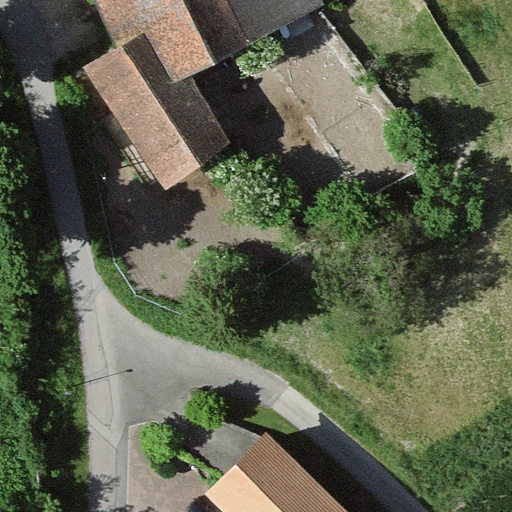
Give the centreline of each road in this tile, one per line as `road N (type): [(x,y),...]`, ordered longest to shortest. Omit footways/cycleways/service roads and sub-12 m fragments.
road 1 (residential): [(101,511),(97,349),(29,72),(0,18)]
road 2 (track): [(408,511),(261,386),(220,368),(97,349)]
